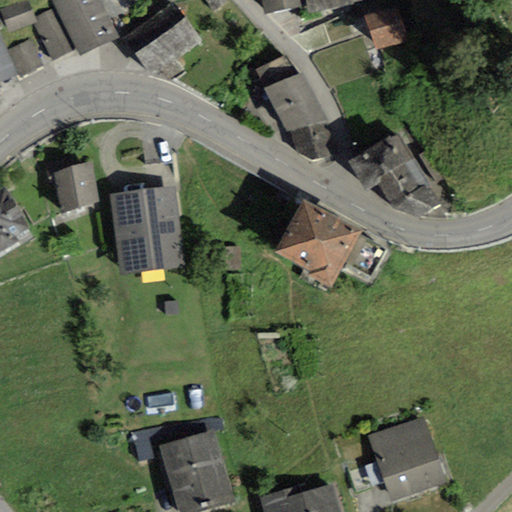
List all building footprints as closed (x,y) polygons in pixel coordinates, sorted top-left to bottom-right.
[(28,0),(0,9),(8,34),(35,24),(37,23),(34,18),(28,0)] [(80,57),(119,37),(100,0),(53,0),(53,1),(80,57)] [(226,0),(206,0),(213,11),(228,2),(226,0)] [(302,0),(260,0),(263,14),(304,6),(302,0)] [(306,0),(308,14),(348,6),(347,0),(306,0)] [(173,2),(122,39),(151,78),(201,41),(173,2)] [(398,6),(365,16),(376,51),(409,41),(398,6)] [(53,61),(74,51),(53,8),(34,18),(37,23),(35,24),(53,61)] [(0,36),(0,81),(17,74),(7,51),(0,36)] [(30,40),(7,51),(17,74),(19,78),(42,67),(30,40)] [(265,88),(295,75),(284,55),(255,69),(265,88)] [(265,88),(263,88),(286,132),(290,131),(295,153),(312,161),(334,155),(328,121),(302,72),(295,75),(265,88)] [(398,134),(374,147),(388,172),(412,159),(398,134)] [(374,147),(347,161),(365,193),(378,186),(380,185),(377,178),(388,172),(374,147)] [(440,205),(412,159),(388,172),(377,178),(380,185),(378,186),(393,209),(416,219),(440,205)] [(91,162),(54,173),(62,213),(99,202),(91,162)] [(4,187),(0,188),(0,252),(19,242),(15,236),(29,228),(4,187)] [(175,187),(110,194),(120,276),(184,269),(175,187)] [(362,231),(303,199),(274,252),(309,271),(306,276),(331,289),(362,231)] [(368,437),(392,502),(446,483),(423,418),(368,437)] [(168,425),(132,434),(139,462),(162,456),(160,446),(172,443),(168,425)] [(178,511),(208,511),(235,504),(214,431),(172,443),(160,446),(162,456),(178,511)] [(341,511),(331,478),(260,498),(263,511),(341,511)]
